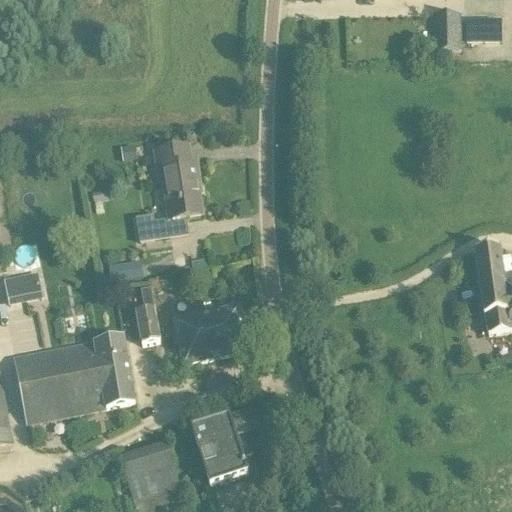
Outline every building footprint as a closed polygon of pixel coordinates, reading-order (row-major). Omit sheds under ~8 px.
[(435,54),(478,54),(478,18),(459,18),(459,17),(434,18),(435,39),(435,54)] [(169,224),(185,222),(203,219),(199,197),(201,196),(197,167),(191,168),(188,150),(154,156),(159,187),(163,186),(169,224)] [(133,151),(122,152),(124,166),(135,164),(133,151)] [(108,195),(94,197),(95,205),(109,203),(108,195)] [(169,224),(155,226),(154,219),(136,222),(140,246),(188,239),(185,222),(169,224)] [(490,339),(511,335),(511,278),(503,280),(499,252),(477,255),(485,320),(487,319),(490,339)] [(191,264),(192,273),(207,271),(206,262),(191,264)] [(38,276),(4,284),(9,310),(44,303),(38,276)] [(161,281),(150,283),(151,292),(163,290),(161,281)] [(151,292),(142,293),(146,315),(137,316),(143,350),(161,346),(151,292)] [(240,310),(174,325),(184,371),(251,355),(240,310)] [(107,413),(136,408),(124,342),(95,347),(15,363),(27,427),(107,412),(107,413)] [(0,449),(13,447),(10,432),(0,381),(0,449)] [(249,461),(256,448),(253,436),(254,436),(247,416),(192,433),(211,491),(248,479),(243,463),(249,461)] [(187,511),(189,511),(181,489),(167,445),(120,461),(136,511),(187,511)]
